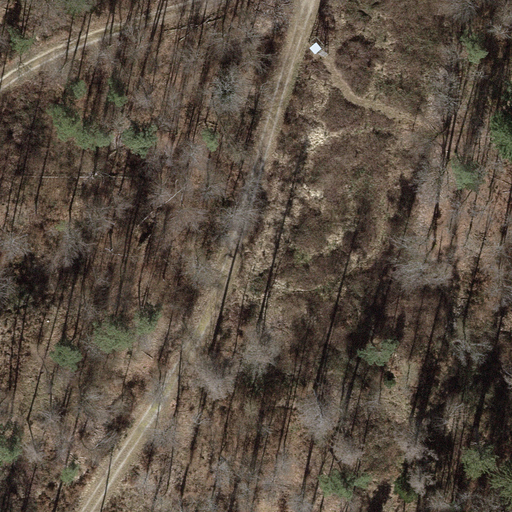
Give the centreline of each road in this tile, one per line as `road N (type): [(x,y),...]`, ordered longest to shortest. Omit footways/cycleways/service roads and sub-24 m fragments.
road 1 (track): [(86,511),(226,279),(309,0)]
road 2 (track): [(0,86),(25,61),(221,0)]
